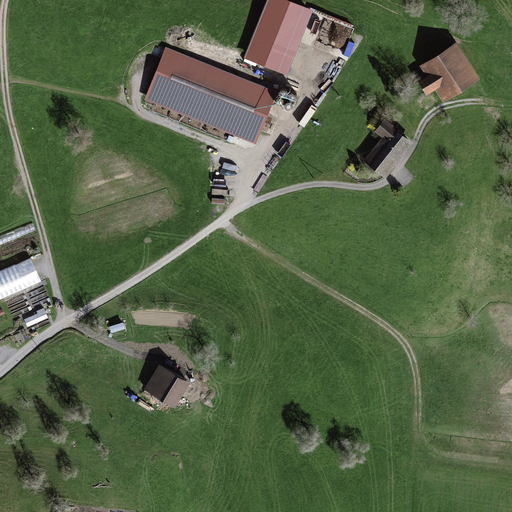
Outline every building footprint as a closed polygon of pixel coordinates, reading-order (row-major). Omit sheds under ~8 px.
[(310,0),(264,0),(245,53),(288,69),(312,1),(310,0)] [(474,79),(452,46),(426,63),(433,74),(423,81),(429,90),(439,84),(447,96),(474,79)] [(274,93),(167,50),(148,97),(255,140),(274,93)] [(401,133),(384,120),(376,129),(386,136),(366,161),(385,176),(410,143),(399,134),(401,133)] [(17,264),(0,271),(0,298),(27,287),(17,264)] [(48,318),(44,307),(36,311),(37,313),(24,319),(28,327),(48,318)] [(169,370),(155,394),(172,405),(187,381),(169,370)]
